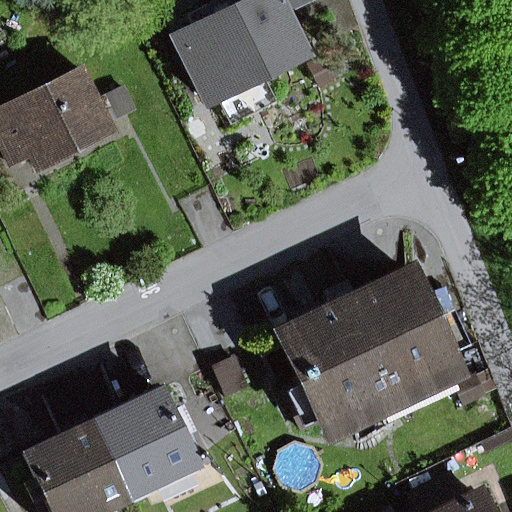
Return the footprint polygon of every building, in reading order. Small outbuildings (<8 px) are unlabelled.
[(168,25),(206,102),(215,98),(260,76),(301,55),(282,17),(273,0),(218,0),(217,1),(168,25)] [(273,0),(282,17),(315,0),(273,0)] [(29,155),(36,170),(110,134),(79,71),(0,109),(0,146),(9,165),(29,155)] [(228,124),(273,102),(260,76),(215,98),(228,124)] [(443,361),(448,359),(406,272),(354,297),(351,291),(326,303),(329,309),(277,334),(300,382),(281,391),(300,430),(368,397),(377,416),(452,381),(443,361)] [(125,498),(193,466),(179,437),(169,416),(157,392),(90,424),(125,498)] [(179,437),(189,432),(179,411),(169,416),(179,437)] [(95,511),(125,498),(90,424),(22,456),(34,480),(24,484),(33,503),(43,499),(49,511),(95,511)] [(484,511),(476,495),(443,511),(484,511)]
